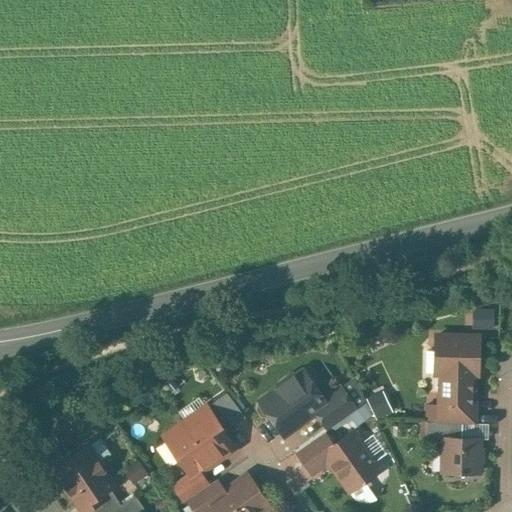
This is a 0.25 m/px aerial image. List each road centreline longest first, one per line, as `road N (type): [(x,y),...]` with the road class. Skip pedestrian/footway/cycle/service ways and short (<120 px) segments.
road 1 (secondary): [(511,215),(0,343)]
road 2 (residential): [(507,511),(507,388)]
